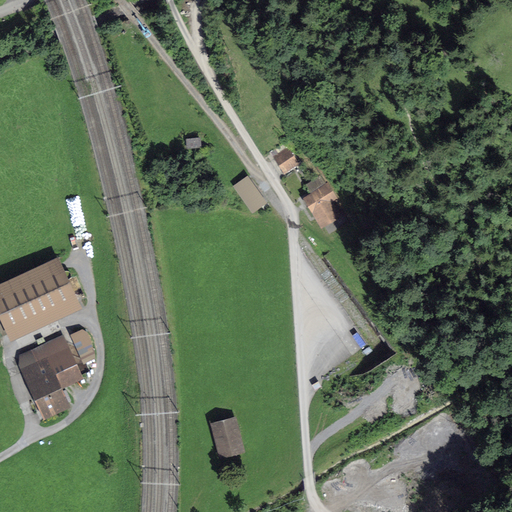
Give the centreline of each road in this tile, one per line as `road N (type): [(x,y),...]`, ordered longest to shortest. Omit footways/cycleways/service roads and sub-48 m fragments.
road 1 (residential): [(322,511),(304,453),(290,204),(169,0)]
road 2 (track): [(0,457),(84,405),(100,363),(90,322)]
